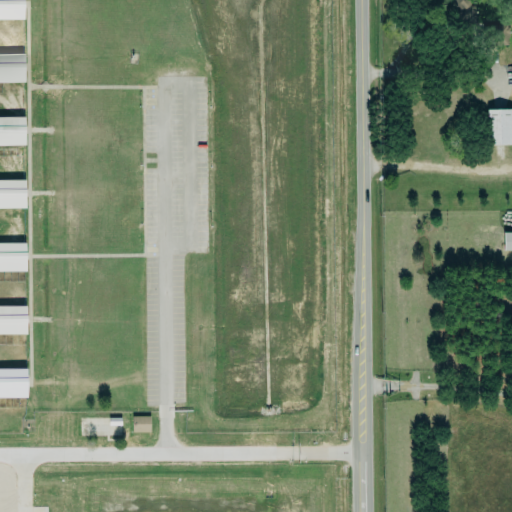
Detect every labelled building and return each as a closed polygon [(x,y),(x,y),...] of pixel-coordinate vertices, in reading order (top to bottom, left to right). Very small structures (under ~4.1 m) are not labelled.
[(0,0),(0,20),(21,20),(21,0),(0,0)] [(0,83),(22,83),(22,55),(0,55),(0,83)] [(485,145),(511,145),(511,109),(485,109),(485,145)] [(0,146),(22,146),(22,118),(0,118),(0,146)] [(0,209),(23,209),(23,181),(0,181),(0,209)] [(511,232),(504,232),(503,250),(511,250),(511,232)] [(24,244),(0,244),(0,272),(24,272),(24,244)] [(24,307),(0,307),(0,336),(24,336),(24,307)] [(0,368),(0,397),(26,397),(26,369),(0,368)] [(148,433),(148,417),(131,417),(131,433),(148,433)] [(122,436),(122,422),(77,422),(77,436),(122,436)]
